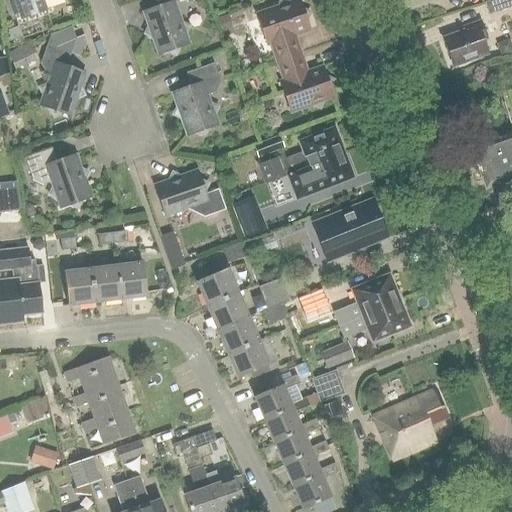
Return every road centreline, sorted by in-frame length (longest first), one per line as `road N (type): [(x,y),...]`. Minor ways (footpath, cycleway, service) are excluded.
road 1 (residential): [(0,346),(168,333),(199,360),(274,511)]
road 2 (tertiary): [(477,312),(361,0)]
road 3 (unclassified): [(385,511),(511,457)]
road 4 (residential): [(121,128),(124,79),(98,0)]
